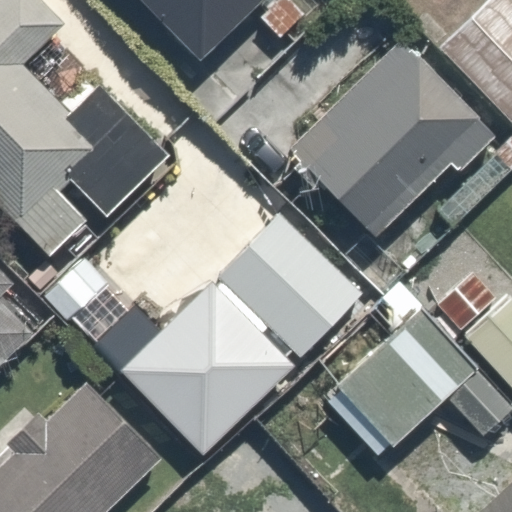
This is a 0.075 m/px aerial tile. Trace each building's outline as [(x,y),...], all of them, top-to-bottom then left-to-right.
[(41,0),(0,0),(0,201),(24,227),(73,183),(91,203),(166,134),(41,0)] [(140,0),(192,54),(248,0),(140,0)] [(511,0),(466,0),(434,32),(511,108),(511,0)] [(417,35),(294,141),(359,217),(482,110),(417,35)] [(169,246),(126,293),(163,327),(186,302),(242,352),(267,324),(300,354),(364,283),(277,204),(208,281),(169,246)] [(0,511),(97,511),(166,444),(98,376),(0,474),(0,343),(28,317),(0,286),(0,278),(9,271),(0,260),(0,511)] [(474,442),(511,404),(511,395),(410,291),(319,380),(383,445),(431,398),(474,442)] [(511,511),(511,474),(469,511),(470,511),(511,511)] [(328,511),(311,492),(287,511),(328,511)]
